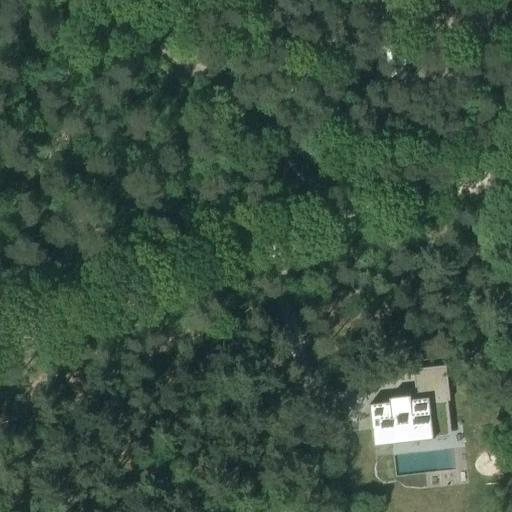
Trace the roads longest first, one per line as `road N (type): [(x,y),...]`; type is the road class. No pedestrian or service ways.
road 1 (track): [(352,226),(0,348)]
road 2 (track): [(352,226),(60,0)]
road 3 (unknown): [(374,219),(344,182),(107,0)]
road 4 (track): [(511,171),(374,219)]
